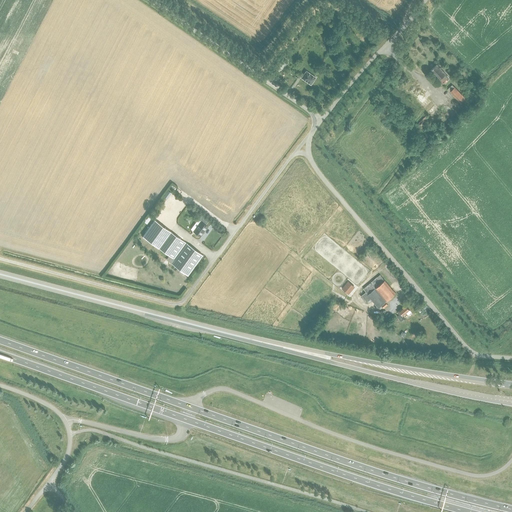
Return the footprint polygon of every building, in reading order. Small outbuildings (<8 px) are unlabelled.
[(276,69),(280,72),(286,64),(282,61),(276,69)] [(430,70),(432,72),(444,84),(447,80),(446,79),(446,80),(443,77),(446,73),(437,64),(430,70)] [(315,78),(306,71),(302,76),(312,83),(315,78)] [(448,89),(463,105),(467,101),(452,85),(448,89)] [(415,127),(418,129),(429,117),(426,114),(415,127)] [(168,188),(163,198),(168,200),(173,191),(168,188)] [(172,263),(188,275),(203,255),(155,220),(143,236),(175,259),(172,263)] [(193,231),(200,236),(203,232),(204,229),(205,230),(208,226),(201,221),(193,231)] [(385,302),(396,293),(380,274),(364,288),(366,291),(361,296),(366,302),(371,298),(379,307),(381,305),(384,308),(388,305),(385,302)] [(342,288),(349,294),(355,287),(348,281),(342,288)] [(397,312),(398,313),(399,314),(397,316),(401,321),(402,322),(405,320),(402,316),(407,312),(409,315),(412,312),(406,305),(397,312)]
